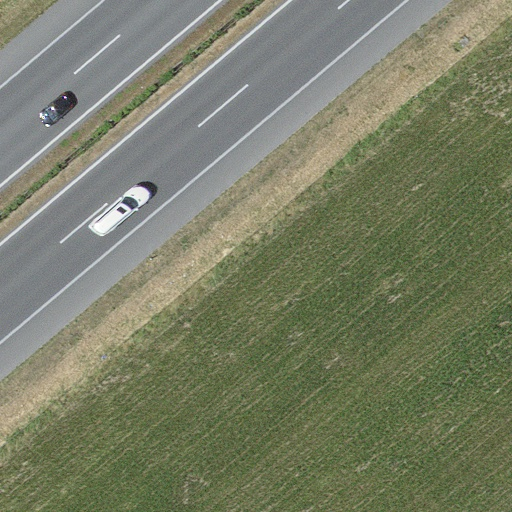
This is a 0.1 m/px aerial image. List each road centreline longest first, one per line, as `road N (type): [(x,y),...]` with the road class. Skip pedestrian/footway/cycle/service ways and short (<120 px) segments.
road 1 (motorway): [(0,296),(351,0)]
road 2 (motorway): [(165,0),(0,139)]
